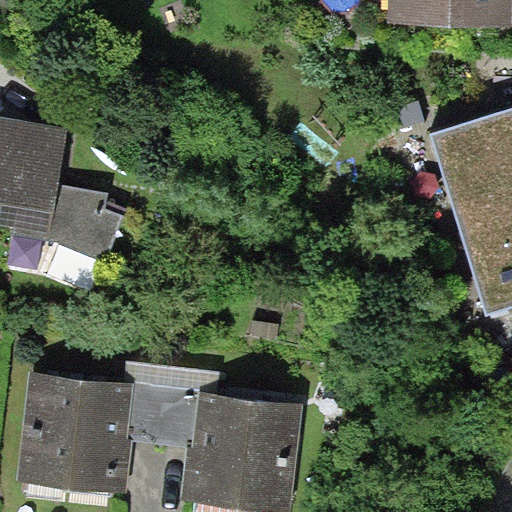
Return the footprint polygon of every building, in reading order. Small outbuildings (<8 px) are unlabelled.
[(501,0),(400,0),(401,12),(501,13),(501,0)] [(511,122),(435,147),(457,220),(511,202),(511,122)] [(60,138),(0,128),(0,222),(16,225),(14,238),(55,244),(113,253),(120,210),(105,208),(107,200),(52,192),(60,138)] [(511,202),(457,220),(486,312),(511,304),(511,202)] [(124,390),(32,381),(23,469),(115,479),(118,442),(124,390)] [(203,398),(124,390),(118,442),(198,450),(203,398)] [(293,407),(203,398),(198,450),(194,486),(284,495),(293,407)]
